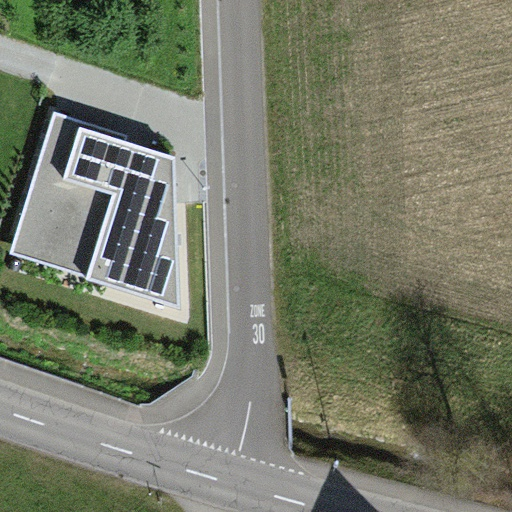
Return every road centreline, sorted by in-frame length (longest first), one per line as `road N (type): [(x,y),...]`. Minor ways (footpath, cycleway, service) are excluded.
road 1 (unclassified): [(221,481),(249,369),(235,0)]
road 2 (tertiary): [(221,481),(0,409)]
